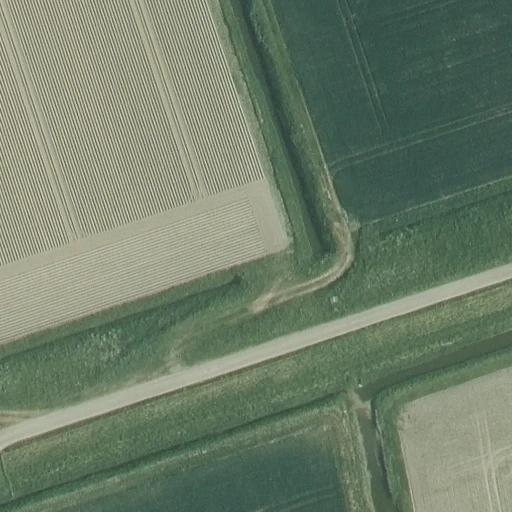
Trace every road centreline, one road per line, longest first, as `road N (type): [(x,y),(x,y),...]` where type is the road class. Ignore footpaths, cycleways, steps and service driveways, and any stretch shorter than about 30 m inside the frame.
road 1 (unclassified): [(0,439),(511,272)]
road 2 (track): [(169,385),(168,370),(191,347),(330,276),(345,260),(347,236),(267,0)]
